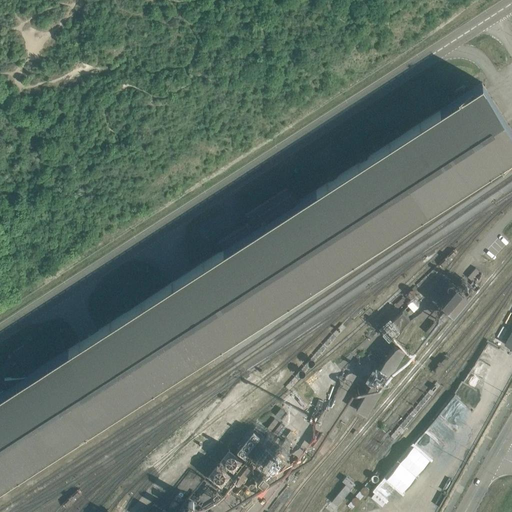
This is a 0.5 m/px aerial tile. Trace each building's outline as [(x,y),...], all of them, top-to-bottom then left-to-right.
[(0,481),(7,477),(45,452),(170,372),(203,351),(206,349),(243,325),(268,309),(272,316),(291,304),(293,303),(310,292),(306,285),(480,173),(511,152),(511,129),(494,101),(490,96),(486,90),(482,82),(471,89),(377,150),(298,201),(296,202),(291,195),(286,187),(244,214),(249,221),(218,241),(219,241),(220,243),(222,247),(223,248),(168,284),(140,302),(68,348),(26,375),(4,378),(6,388),(0,391),(0,481)] [(441,303),(453,312),(468,295),(456,285),(441,303)] [(380,309),(374,302),(364,311),(370,318),(376,324),(381,330),(388,337),(409,319),(405,314),(407,312),(404,309),(392,320),(391,320),(386,315),(380,309)] [(432,336),(436,332),(440,327),(433,322),(425,331),(432,336)] [(366,414),(404,351),(393,344),(379,368),(374,365),(364,381),(365,381),(363,384),(368,386),(355,407),(366,414)] [(33,360),(23,345),(12,351),(22,367),(33,360)] [(301,433),(311,414),(298,407),(288,426),(301,433)] [(275,414),(279,418),(285,412),(280,408),(275,414)] [(269,427),(278,433),(284,425),(275,419),(269,427)] [(266,436),(258,447),(264,451),(272,441),(266,436)] [(282,453),(290,443),(284,438),(279,444),(276,448),(282,453)] [(345,484),(331,501),(337,505),(355,484),(345,476),(342,481),(345,484)]
